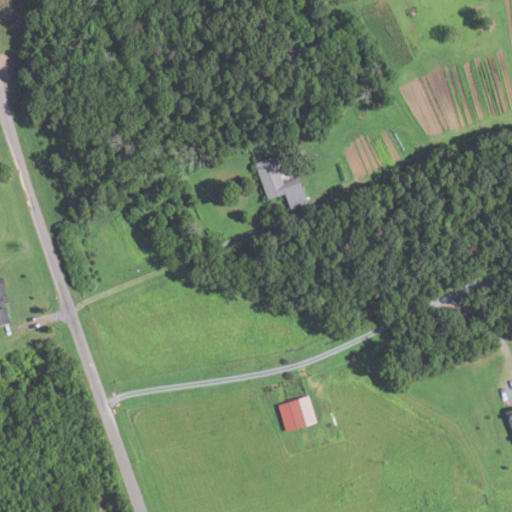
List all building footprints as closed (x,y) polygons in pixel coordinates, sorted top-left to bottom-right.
[(298,124),(295,116),(302,114),(304,122),(298,124)] [(281,182),(277,172),(283,170),(278,155),(253,164),(265,197),(281,191),(287,209),(307,202),(298,176),(281,182)] [(311,219),(307,208),(330,199),(334,210),(311,219)] [(0,306),(5,305),(5,304),(9,303),(6,288),(8,288),(5,276),(0,277),(0,306)] [(7,307),(0,309),(0,325),(11,323),(7,307)] [(275,405),(306,396),(314,422),(283,432),(275,405)] [(511,409),(511,438),(503,413),(511,409)]
